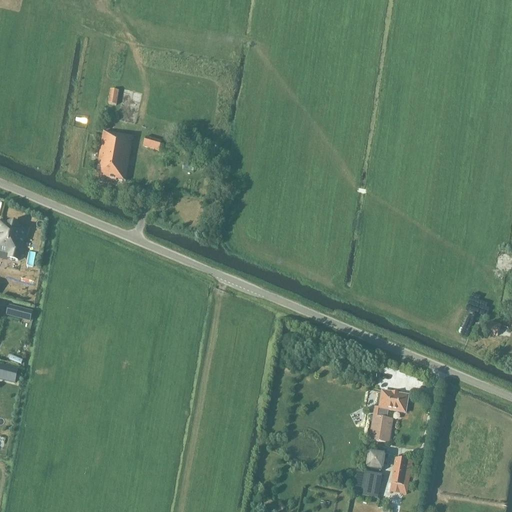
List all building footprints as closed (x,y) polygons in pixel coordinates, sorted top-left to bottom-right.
[(108,105),(117,106),(119,92),(110,90),(108,105)] [(159,153),(160,152),(165,154),(170,136),(165,135),(165,134),(149,129),(143,148),(159,153)] [(133,138),(104,133),(96,178),(117,182),(117,181),(125,183),(133,138)] [(18,228),(18,227),(9,225),(9,226),(0,223),(0,252),(10,255),(9,259),(18,262),(27,231),(18,228)] [(21,319),(23,311),(8,307),(6,315),(21,319)] [(486,334),(498,338),(502,327),(490,322),(486,334)] [(0,366),(0,380),(15,384),(18,371),(0,366)] [(375,418),(386,420),(388,411),(405,414),(407,397),(398,396),(398,395),(397,395),(397,396),(392,395),(392,394),(391,394),(391,395),(382,393),(379,409),(375,408),(374,414),(376,414),(375,418)] [(375,418),(373,417),(373,418),(374,418),(370,442),(388,444),(392,421),(386,420),(375,418)] [(369,454),(366,470),(382,472),(385,456),(369,454)] [(412,463),(395,460),(389,493),(406,496),(412,463)] [(382,477),(361,473),(356,472),(352,494),(378,500),(382,477)]
